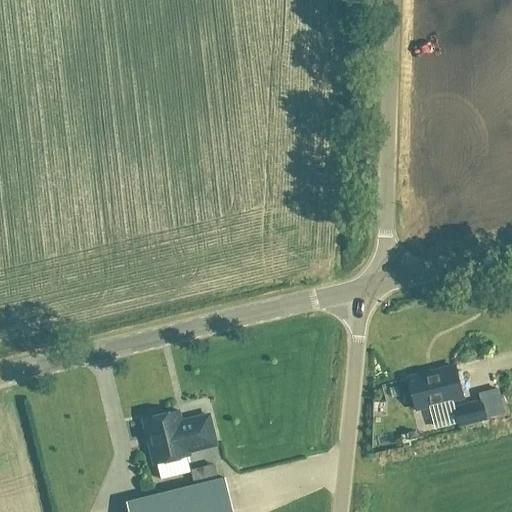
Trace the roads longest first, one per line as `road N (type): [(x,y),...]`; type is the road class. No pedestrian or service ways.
road 1 (tertiary): [(0,378),(362,289)]
road 2 (unclassified): [(386,283),(394,0)]
road 3 (unclassified): [(339,511),(362,289)]
road 4 (tertiary): [(386,283),(511,250)]
